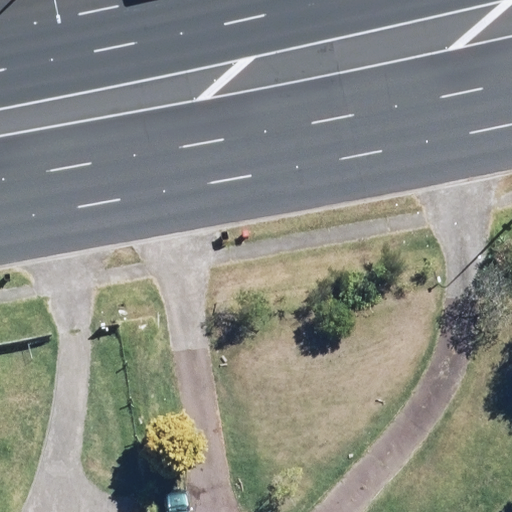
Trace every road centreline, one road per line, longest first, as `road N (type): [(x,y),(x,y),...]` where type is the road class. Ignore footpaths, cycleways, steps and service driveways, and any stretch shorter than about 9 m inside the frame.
road 1 (primary): [(511,71),(0,181)]
road 2 (primary): [(0,30),(177,0)]
